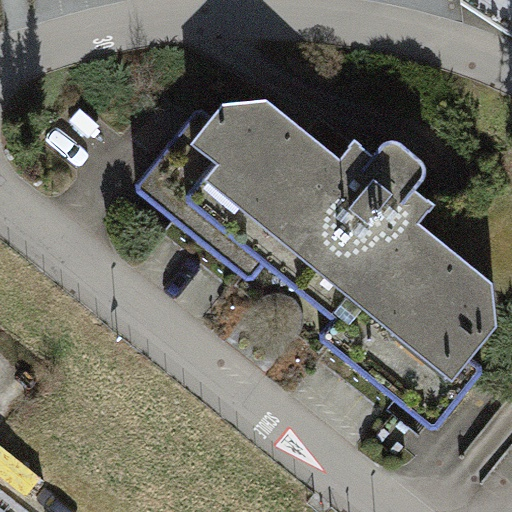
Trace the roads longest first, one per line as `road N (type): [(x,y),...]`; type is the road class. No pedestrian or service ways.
road 1 (residential): [(0,175),(407,511)]
road 2 (residential): [(511,70),(422,38),(303,13),(134,12),(0,56)]
